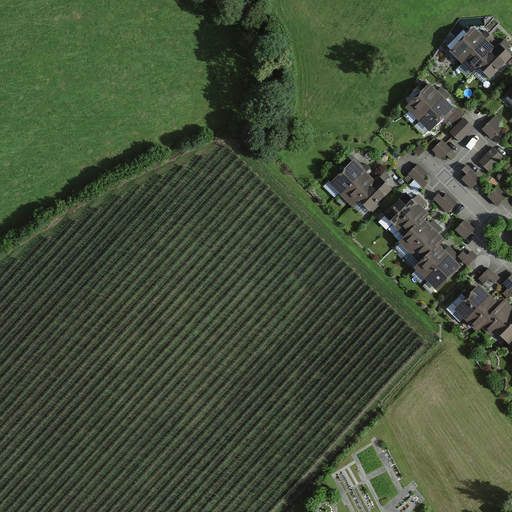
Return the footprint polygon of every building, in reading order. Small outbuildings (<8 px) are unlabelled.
[(463,63),(484,41),(474,31),(452,52),(463,63)] [(494,51),(484,41),(463,63),(474,74),(481,68),(489,60),(487,58),(494,51)] [(489,60),(481,68),(490,77),(510,58),(499,47),(494,51),(487,58),(489,60)] [(420,120),(440,99),(430,88),(409,109),(420,120)] [(430,130),(451,109),(440,99),(420,120),(430,130)] [(501,129),(496,125),(501,120),(497,115),(484,129),(492,138),(501,129)] [(461,141),(475,127),(465,118),(451,131),(461,141)] [(442,159),(447,154),(452,159),(457,154),(443,140),(433,149),(442,159)] [(490,171),(504,157),(493,147),(480,161),(490,171)] [(343,195),(364,174),(354,164),(333,185),(343,195)] [(424,179),(429,174),(418,164),(406,177),(410,181),(412,178),(424,189),(429,183),(424,179)] [(462,178),(472,188),(482,178),(467,164),(462,169),(466,174),(462,178)] [(374,184),(364,174),(343,195),(353,205),(359,200),(374,184)] [(379,179),(374,184),(359,200),(370,210),(390,190),(379,179)] [(507,196),(497,185),(487,195),(497,205),(507,196)] [(443,197),(439,193),(434,198),(447,212),(457,202),(448,192),(443,197)] [(386,216),(396,226),(416,206),(406,196),(386,216)] [(426,216),(416,206),(396,226),(407,237),(415,229),(414,228),(421,221),(426,216)] [(464,218),(455,228),(466,237),(475,228),(464,218)] [(411,252),(431,231),(421,221),(414,228),(415,229),(407,237),(401,243),(411,252)] [(442,242),(431,231),(411,252),(423,264),(431,256),(430,255),(437,247),(442,242)] [(448,258),(437,247),(430,255),(431,256),(423,264),(417,270),(427,279),(448,258)] [(478,255),(472,249),(467,254),(464,251),(458,256),(468,265),(478,255)] [(459,268),(448,258),(427,279),(437,290),(459,268)] [(489,267),(479,277),(485,283),(489,279),(494,283),(500,278),(489,267)] [(511,273),(503,283),(508,288),(504,293),(509,298),(511,294),(511,273)] [(457,311),(468,321),(490,298),(480,288),(457,311)] [(500,308),(490,298),(468,321),(478,330),(482,326),(484,328),(491,320),(489,319),(500,308)] [(493,336),(497,332),(507,322),(506,321),(511,314),(511,310),(504,303),(500,308),(489,319),(491,320),(484,328),(493,336)] [(511,314),(506,321),(507,322),(497,332),(510,345),(511,343),(511,314)]
